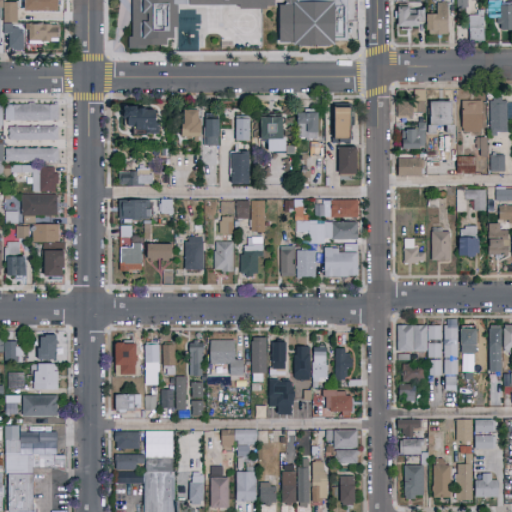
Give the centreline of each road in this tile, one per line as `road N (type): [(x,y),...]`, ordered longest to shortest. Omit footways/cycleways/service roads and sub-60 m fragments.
road 1 (residential): [(0,80),(355,77),(400,67),(511,66)]
road 2 (residential): [(0,312),(511,301)]
road 3 (residential): [(94,511),(88,0)]
road 4 (residential): [(380,304),(377,0)]
road 5 (residential): [(383,511),(380,304)]
